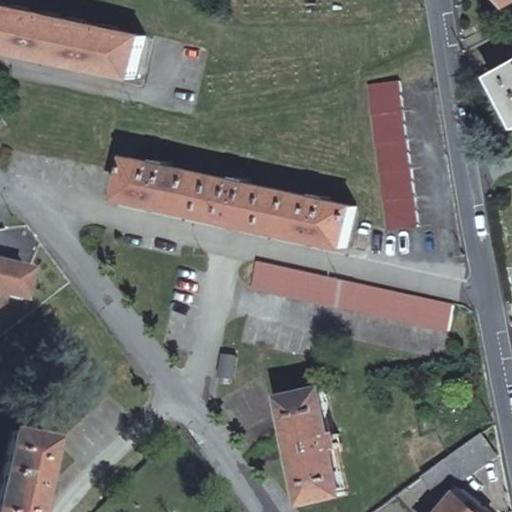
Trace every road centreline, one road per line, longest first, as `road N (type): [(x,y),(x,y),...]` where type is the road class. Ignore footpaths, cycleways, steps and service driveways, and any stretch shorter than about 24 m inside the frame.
road 1 (residential): [(485,294),(25,198)]
road 2 (residential): [(485,294),(439,0)]
road 3 (residential): [(25,198),(174,395)]
road 4 (residential): [(67,511),(174,395)]
road 5 (residential): [(174,395),(264,511)]
